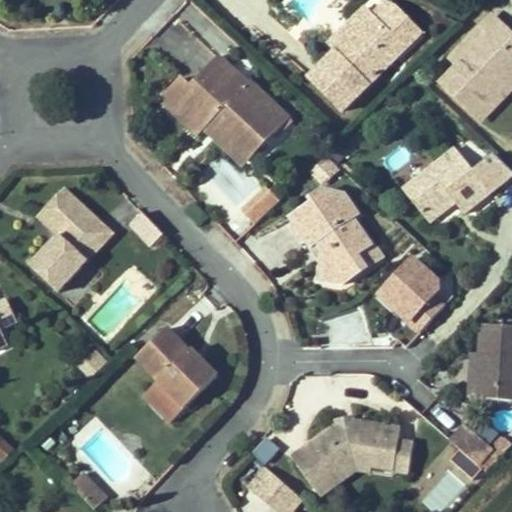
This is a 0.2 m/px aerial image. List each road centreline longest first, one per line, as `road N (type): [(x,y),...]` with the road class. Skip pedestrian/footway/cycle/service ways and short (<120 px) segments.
road 1 (residential): [(134,129),(290,307),(301,359)]
road 2 (residential): [(301,359),(283,409),(217,489),(215,511)]
road 3 (residential): [(435,374),(419,361),(301,359)]
